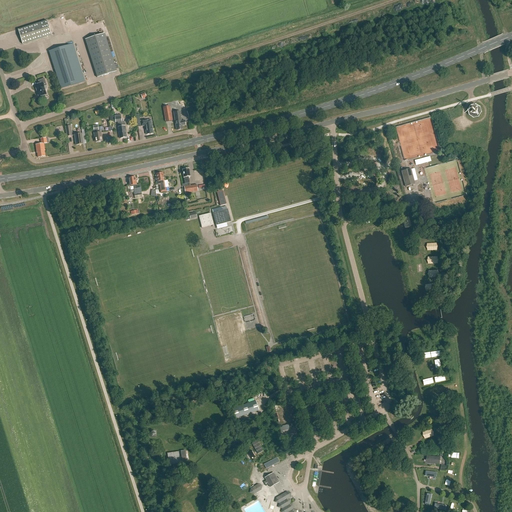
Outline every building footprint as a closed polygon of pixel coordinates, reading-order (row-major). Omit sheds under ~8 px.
[(46,21),(17,30),(22,45),(51,35),(46,21)] [(104,33),(96,36),(85,40),(97,78),(116,71),(104,33)] [(61,89),(85,82),(73,44),(49,51),(61,89)] [(47,86),(44,79),(38,81),(39,84),(35,86),(39,97),(47,95),(44,87),(47,86)] [(479,117),(482,113),(481,107),(476,104),(471,106),(468,110),(469,116),(474,119),(479,117)] [(163,109),(165,122),(172,121),(170,108),(163,109)] [(181,121),(181,118),(180,118),(179,112),(174,113),(175,119),(176,127),(177,130),(182,130),(182,126),(185,125),(185,121),(181,121)] [(121,122),(121,115),(114,116),(115,123),(117,122),(118,127),(120,139),(126,138),(126,134),(125,126),(122,127),(121,122)] [(141,127),(145,126),(146,135),(153,134),(152,125),(151,120),(140,122),(141,127)] [(98,130),(98,126),(93,127),(94,130),(94,133),(95,142),(102,141),(101,132),(98,133),(98,130)] [(83,144),(81,134),(75,135),(76,145),(83,144)] [(47,144),(46,138),(40,139),(41,144),(36,145),(37,152),(38,158),(45,157),(44,151),(45,151),(44,144),(47,144)] [(190,185),(189,183),(188,177),(190,177),(189,169),(182,170),(185,184),(182,184),(182,187),(184,186),(185,193),(198,191),(197,184),(190,185)] [(401,171),(405,187),(415,184),(411,169),(401,171)] [(165,188),(163,173),(156,174),(158,185),(159,185),(161,193),(166,192),(166,188),(165,188)] [(134,188),(135,195),(135,196),(141,195),(140,187),(137,188),(135,177),(128,178),(129,186),(133,186),(134,188)] [(226,205),(223,191),(222,191),(218,192),(217,192),(220,206),(226,205)] [(231,222),(227,209),(213,213),(216,226),(231,222)] [(197,216),(200,228),(213,225),(210,213),(197,216)] [(245,222),(245,224),(268,218),(268,216),(245,222)] [(235,418),(259,411),(256,401),(232,409),(235,418)] [(282,432),(290,430),(288,425),(279,427),(281,434),(283,434),(282,432)] [(426,438),(437,435),(434,428),(424,431),(426,438)] [(258,439),(253,443),(259,453),(264,450),(258,439)] [(449,457),(461,462),(463,458),(450,453),(449,457)] [(439,465),(440,457),(427,456),(426,463),(439,465)] [(264,464),(266,469),(280,462),(277,457),(264,464)] [(264,482),(266,486),(268,485),(270,488),(276,484),(271,474),(264,478),(266,481),(264,482)] [(262,489),(262,484),(258,483),(251,487),(250,492),(254,493),(262,489)] [(275,502),(279,504),(278,508),(282,509),(281,511),(296,511),(297,510),(293,509),(294,505),(290,504),(291,500),(287,499),(289,498),(290,494),(286,492),(275,498),(275,502)]
